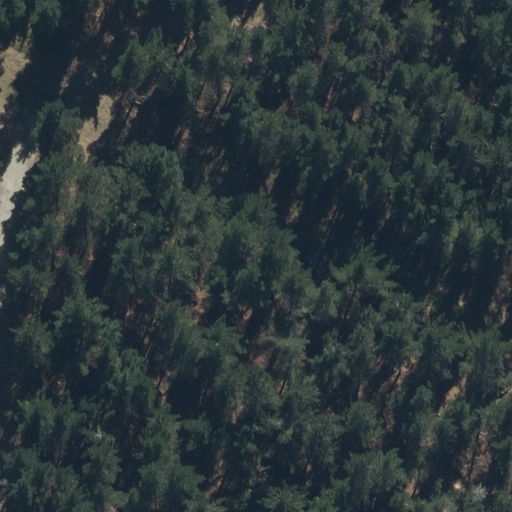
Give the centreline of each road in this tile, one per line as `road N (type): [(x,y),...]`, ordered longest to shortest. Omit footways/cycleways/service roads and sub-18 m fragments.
road 1 (track): [(511,348),(34,98)]
road 2 (track): [(0,479),(19,266)]
road 3 (track): [(34,98),(212,0)]
road 4 (track): [(19,266),(34,98)]
